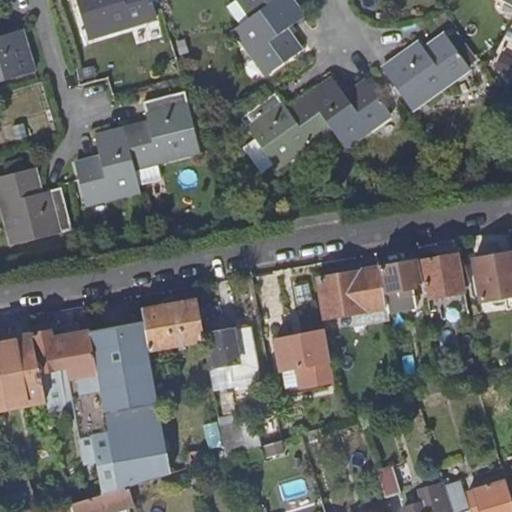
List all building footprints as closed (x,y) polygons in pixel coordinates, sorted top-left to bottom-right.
[(154,14),(150,0),(76,0),(89,41),(156,21),(154,14)] [(302,21),(287,0),(236,0),(237,1),(226,8),(240,27),(234,32),(266,78),(300,54),(289,39),(287,41),(282,34),(302,21)] [(0,30),(1,30),(0,28),(0,85),(35,74),(24,32),(0,39),(0,30)] [(469,73),(445,38),(429,48),(432,52),(425,57),(418,47),(382,72),(410,113),(469,73)] [(390,119),(366,85),(351,94),(353,98),(346,103),(331,83),(308,100),(294,109),(296,112),(289,117),(275,97),(240,122),(275,172),(331,132),(344,151),(390,119)] [(141,128),(125,131),(95,138),(101,164),(93,166),(92,161),(76,165),(85,205),(140,193),(134,169),(200,153),(185,95),(144,105),(149,128),(141,131),(141,128)] [(38,189),(34,172),(26,174),(23,164),(4,169),(6,179),(0,180),(0,199),(11,248),(71,234),(61,192),(36,199),(34,190),(38,189)] [(482,304),(511,299),(511,257),(475,264),(482,304)] [(428,300),(425,301),(427,315),(439,312),(437,304),(432,305),(432,300),(462,293),(461,290),(467,289),(464,275),(459,276),(455,258),(420,264),(428,300)] [(414,264),(391,268),(391,269),(380,271),(388,316),(401,313),(397,293),(412,290),(411,286),(418,285),(414,264)] [(326,322),(385,311),(378,273),(319,282),(326,322)] [(203,345),(203,339),(196,305),(140,315),(142,324),(147,355),(179,349),(179,354),(186,353),(185,348),(203,345)] [(142,324),(90,334),(121,491),(129,489),(169,476),(147,355),(142,324)] [(203,345),(209,372),(216,371),(216,375),(230,373),(231,386),(259,382),(254,347),(248,348),(245,331),(203,339),(203,345)] [(102,497),(121,491),(90,334),(50,341),(50,337),(31,340),(39,377),(65,372),(66,378),(84,468),(96,466),(102,497)] [(280,374),(329,364),(324,334),(275,343),(280,374)] [(40,383),(39,377),(31,340),(0,345),(0,415),(45,406),(40,383)] [(40,383),(66,378),(65,372),(39,377),(40,383)] [(239,427),(220,431),(225,459),(244,454),(239,427)] [(191,471),(206,466),(202,455),(187,460),(191,471)] [(67,494),(83,490),(78,469),(62,472),(67,494)] [(447,503),(462,498),(458,485),(443,489),(447,503)] [(511,511),(511,496),(508,485),(472,496),(476,510),(482,507),(483,511),(511,511)] [(123,511),(135,509),(129,489),(121,491),(102,497),(71,506),(72,511),(123,511)] [(83,490),(67,494),(69,504),(85,500),(83,490)] [(471,511),(467,498),(452,502),(454,505),(455,511),(471,511)]
